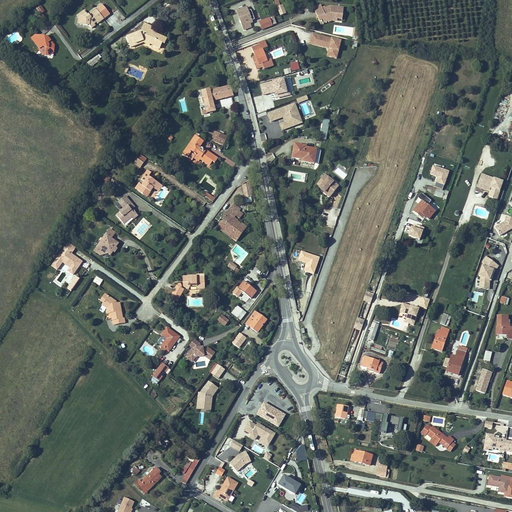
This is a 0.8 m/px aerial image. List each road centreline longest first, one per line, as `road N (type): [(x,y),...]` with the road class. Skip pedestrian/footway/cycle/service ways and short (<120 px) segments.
road 1 (unknown): [(398,399),(474,178)]
road 2 (unknown): [(341,388),(412,189),(431,194)]
road 3 (residential): [(511,418),(314,381)]
road 4 (unknown): [(302,359),(313,349),(306,317),(355,179)]
road 5 (secondary): [(255,158),(288,344)]
road 6 (residential): [(146,311),(255,158)]
road 7 (secondary): [(208,0),(255,158)]
road 8 (residential): [(189,486),(252,379),(273,363)]
road 9 (unknown): [(505,272),(457,409)]
road 10 (secondary): [(303,391),(325,511)]
